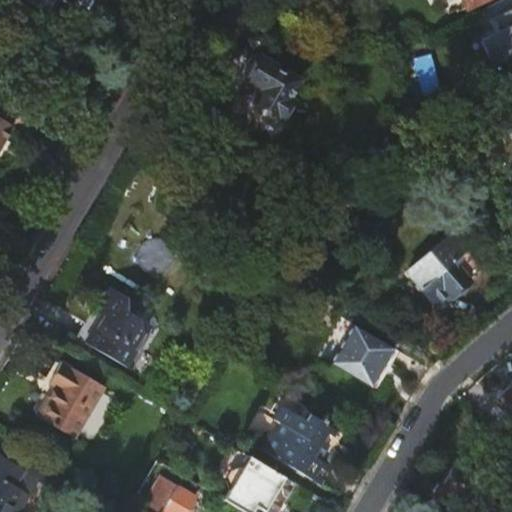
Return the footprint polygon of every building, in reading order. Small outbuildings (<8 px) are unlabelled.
[(19,0),(20,1),(25,6),(31,10),(55,25),(67,5),(86,17),(89,12),(100,19),(111,0),(19,0)] [(464,0),(469,9),(485,0),(464,0)] [(511,75),(511,74),(511,14),(491,28),(497,38),(481,48),(491,64),(501,58),(511,75)] [(259,59),(240,93),(282,119),(291,103),(288,100),(297,83),(259,59)] [(0,147),(13,124),(0,116),(0,147)] [(346,213),(360,223),(370,209),(351,198),(342,210),(346,213)] [(336,231),(348,240),(360,223),(346,213),(336,231)] [(463,240),(417,278),(438,305),(453,294),(455,297),(472,284),(471,281),(485,270),(463,240)] [(99,327),(88,345),(144,377),(154,358),(141,351),(143,347),(137,343),(144,331),(140,314),(132,311),(131,307),(128,296),(99,280),(92,293),(107,302),(100,315),(108,320),(102,328),(99,327)] [(339,314),(317,352),(370,382),(391,344),(339,314)] [(44,398),(32,417),(72,439),(102,387),(60,363),(48,384),(56,389),(49,401),(44,398)] [(511,388),(499,400),(511,414),(511,388)] [(265,444),(260,450),(261,450),(320,483),(321,480),(319,478),(316,475),(323,464),(327,467),(329,468),(340,450),(332,446),(325,459),(317,455),(313,453),(317,446),(321,449),(326,450),(337,430),(308,414),(304,421),(281,408),(272,423),(281,429),(276,438),(270,434),(265,444)] [(252,445),(260,450),(265,444),(256,440),(252,445)] [(267,511),(273,511),(292,481),(247,455),(222,497),(246,511),(251,511),(256,505),(267,511)] [(16,511),(26,497),(12,488),(20,471),(0,459),(0,511),(16,511)] [(319,478),(327,467),(323,464),(316,475),(319,478)] [(451,465),(442,480),(447,484),(439,499),(462,511),(474,511),(480,502),(495,509),(505,494),(481,481),(484,476),(470,469),(468,473),(451,465)] [(35,480),(20,471),(12,488),(26,497),(35,480)] [(158,475),(151,485),(154,488),(147,502),(162,511),(184,511),(193,496),(158,475)] [(433,495),(439,499),(447,484),(442,480),(433,495)] [(142,500),(147,502),(154,488),(151,485),(142,500)] [(146,511),(132,503),(126,511),(146,511)]
